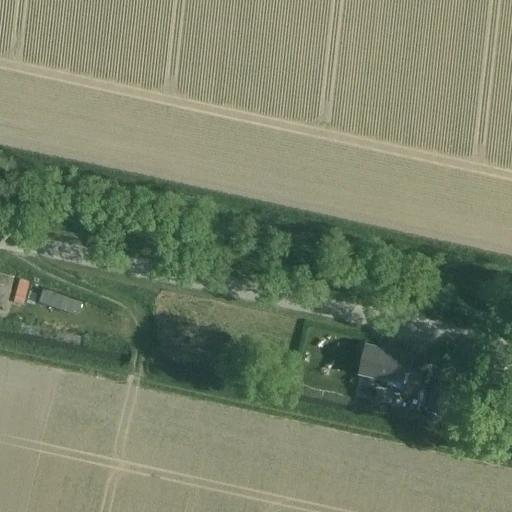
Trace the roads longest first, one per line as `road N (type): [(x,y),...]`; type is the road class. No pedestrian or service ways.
road 1 (unclassified): [(511,352),(0,239)]
road 2 (track): [(0,162),(511,275)]
road 3 (track): [(16,243),(48,271),(132,310),(140,331),(135,382)]
